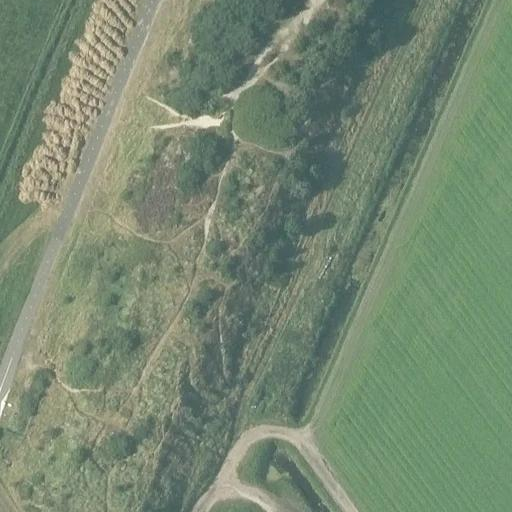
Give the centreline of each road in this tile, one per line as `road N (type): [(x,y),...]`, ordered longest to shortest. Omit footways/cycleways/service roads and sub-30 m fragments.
road 1 (track): [(214,486),(251,434),(306,436),(495,0)]
road 2 (track): [(417,0),(270,334),(238,414),(237,449)]
